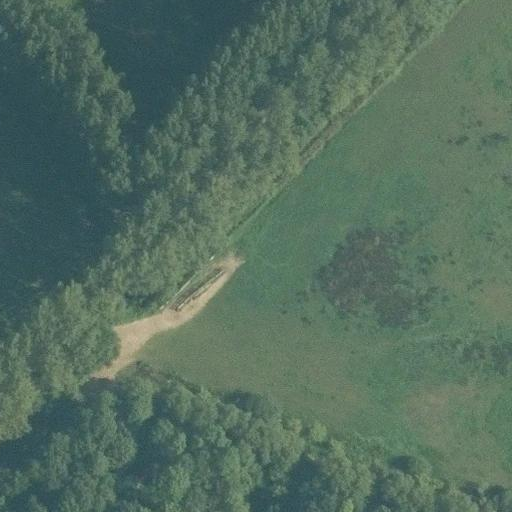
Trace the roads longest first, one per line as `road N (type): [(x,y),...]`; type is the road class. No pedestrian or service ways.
road 1 (track): [(139,242),(373,0)]
road 2 (track): [(139,242),(0,46)]
road 3 (track): [(0,384),(139,242)]
